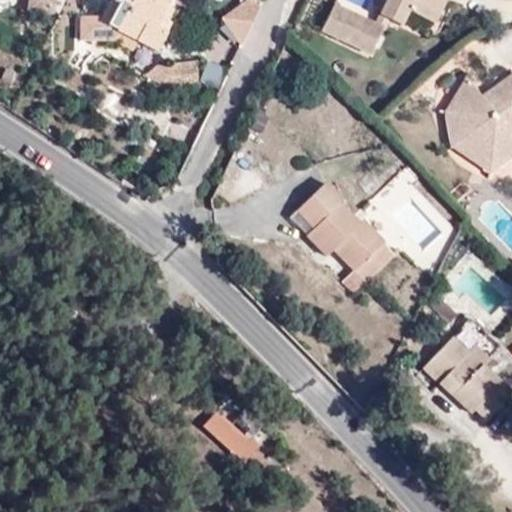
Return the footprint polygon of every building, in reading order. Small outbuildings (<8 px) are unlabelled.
[(54,14),(55,0),(25,0),(24,10),(54,14)] [(85,13),(77,31),(106,44),(113,30),(153,47),(173,0),(114,0),(105,22),(85,13)] [(246,38),(260,5),(247,0),(233,0),(221,28),(246,38)] [(383,0),(380,8),(400,18),(406,5),(434,18),(442,0),(383,0)] [(334,3),(322,29),(370,51),(382,24),(334,3)] [(511,71),(480,94),(464,75),(444,110),(451,144),(489,169),(511,152),(511,71)] [(354,293),(393,254),(382,239),(347,205),(337,203),(343,194),(325,181),(289,217),(326,255),(332,249),(352,270),(341,281),(354,293)] [(452,336),(423,369),(439,383),(468,350),(452,336)] [(473,344),(468,350),(439,383),(470,409),(473,405),(485,416),(511,387),(481,361),(486,356),(473,344)] [(216,406),(200,424),(244,463),(260,445),(216,406)]
